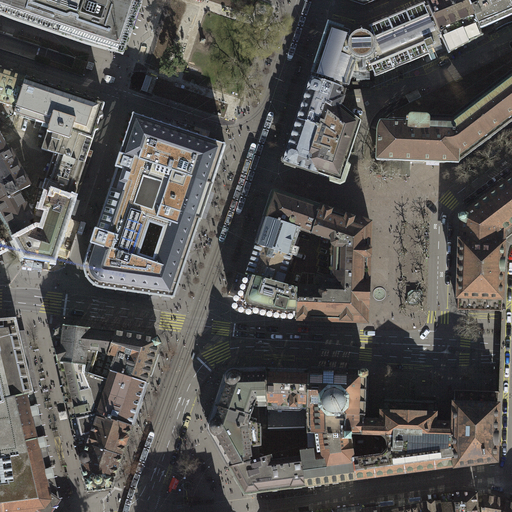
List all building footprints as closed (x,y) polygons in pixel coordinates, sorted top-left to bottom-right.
[(135,23),(143,0),(0,0),(0,15),(14,21),(87,45),(123,55),(135,23)] [(475,14),(469,0),(435,0),(428,3),(429,7),(442,37),(449,54),(453,52),(484,36),(481,29),(475,15),(475,14)] [(511,21),(511,4),(510,0),(469,0),(475,14),(475,15),(481,29),(493,23),(496,29),(507,24),(511,21)] [(442,37),(429,7),(425,8),(424,5),(370,28),(374,37),(373,38),(370,35),(366,33),(362,32),(358,33),(355,35),(352,37),(350,39),(348,38),(350,32),(329,25),(320,51),(312,74),(316,76),(314,79),(342,88),(343,85),(348,87),(349,82),(351,76),(353,71),(356,73),(360,74),(364,74),(367,73),(368,73),(373,71),(375,77),(406,64),(429,54),(427,49),(434,47),(435,50),(437,49),(442,47),(438,38),(442,37)] [(377,134),(377,160),(420,162),(459,163),(473,153),(505,129),(511,123),(511,49),(510,51),(502,55),(420,98),(416,100),(408,104),(397,110),(393,112),(389,115),(386,117),(384,120),(382,123),(380,123),(379,126),(378,130),(377,134)] [(94,75),(100,77),(104,60),(98,58),(94,75)] [(26,79),(0,70),(0,102),(16,108),(26,79)] [(42,150),(54,154),(85,164),(90,151),(105,104),(26,78),(26,79),(16,108),(14,114),(41,123),(38,132),(47,135),(43,146),(42,150)] [(342,88),(314,79),(311,78),(308,86),(297,120),(327,130),(331,117),(336,119),(340,105),(341,106),(344,97),(346,90),(342,88)] [(420,98),(416,90),(413,92),(404,96),(404,98),(408,104),(416,100),(420,98)] [(327,130),(297,120),(295,126),(288,147),(283,163),(330,178),(330,182),(341,186),(345,183),(351,166),(348,163),(349,159),(351,153),(361,122),(351,114),(345,109),(341,106),(340,105),(336,119),(331,117),(327,130)] [(153,166),(212,185),(219,166),(226,145),(133,114),(126,135),(120,154),(153,166)] [(0,156),(11,151),(11,150),(10,150),(5,141),(3,143),(0,136),(0,156)] [(0,201),(30,185),(26,178),(28,176),(26,172),(23,173),(11,151),(0,156),(0,201)] [(85,164),(54,154),(53,157),(42,189),(73,200),(74,200),(75,194),(84,167),(85,164)] [(175,298),(201,220),(141,200),(153,166),(120,154),(114,171),(96,228),(95,228),(93,236),(85,261),(84,265),(84,272),(86,278),(90,283),(95,287),(101,289),(173,299),(173,298),(174,298),(175,298)] [(212,185),(153,166),(141,200),(201,220),(212,185)] [(458,310),(468,310),(502,312),(504,306),(505,248),(505,240),(511,234),(511,177),(461,217),(459,263),(458,310)] [(0,201),(0,209),(16,238),(37,227),(33,219),(33,218),(32,215),(40,189),(30,185),(0,201)] [(65,225),(73,200),(42,189),(40,189),(32,215),(33,218),(33,219),(37,227),(16,238),(16,239),(25,255),(36,257),(53,260),(65,225)] [(311,233),(320,206),(273,190),(264,217),(300,230),(311,233)] [(297,288),(296,319),(331,320),(367,321),(371,223),(345,215),(326,208),(320,206),(311,233),(316,235),(332,240),(331,276),(323,277),(322,278),(319,277),(317,282),(320,283),(320,287),(297,287),(297,288)] [(300,230),(264,217),(255,244),(291,256),(300,230)] [(291,256),(255,244),(246,274),(282,284),(291,256)] [(253,314),(253,313),(260,315),(269,317),(279,318),(291,319),(292,319),(293,318),(293,317),(294,317),(295,317),(295,319),(296,319),(297,288),(282,284),(246,274),(246,275),(247,276),(247,278),(246,278),(245,278),(244,279),(239,296),(238,296),(237,296),(236,297),(235,297),(233,304),(233,306),(233,308),(235,310),(237,311),(250,315),(251,315),(252,314),(253,314)] [(408,304),(416,304),(421,299),(421,291),(414,291),(409,296),(408,304)] [(0,511),(48,511),(53,506),(59,498),(36,402),(16,317),(0,318),(0,511)] [(69,411),(71,419),(96,413),(132,426),(139,407),(141,408),(142,405),(143,402),(141,401),(146,383),(103,368),(116,331),(88,328),(63,325),(56,330),(55,331),(52,339),(52,341),(64,391),(65,396),(64,396),(63,398),(64,400),(64,402),(65,403),(67,403),(69,411)] [(155,338),(116,331),(103,368),(146,383),(159,345),(161,343),(158,337),(155,338)] [(229,466),(252,460),(250,445),(260,444),(259,405),(267,405),(265,367),(227,369),(212,413),(207,428),(229,466)] [(308,369),(265,367),(267,405),(267,409),(291,410),(291,406),(307,406),(308,369)] [(363,434),(363,419),(365,372),(308,369),(307,406),(308,449),(301,451),(305,485),(355,479),(353,457),(350,434),(363,434)] [(498,396),(498,391),(453,389),(452,409),(452,422),(444,422),(436,421),(436,401),(419,401),(381,400),(381,419),(363,419),(363,434),(381,434),(384,437),(386,441),(387,444),(386,449),(384,451),(382,454),(353,457),(355,479),(426,469),(497,460),(498,439),(498,396)] [(96,413),(71,419),(77,446),(87,444),(122,455),(132,426),(96,413)] [(87,444),(77,446),(78,450),(79,454),(88,491),(111,488),(119,464),(122,463),(124,458),(122,456),(122,455),(87,444)] [(305,485),(301,451),(300,446),(290,448),(292,457),(282,459),(279,452),(252,460),(229,466),(236,480),(244,493),(285,488),(305,485)] [(455,505),(455,511),(477,511),(476,493),(462,491),(453,492),(455,505)] [(219,492),(201,493),(201,500),(220,499),(219,492)] [(440,502),(441,511),(455,511),(455,505),(453,492),(439,494),(440,502)] [(505,511),(508,498),(484,495),(481,511),(505,511)] [(380,511),(379,502),(361,504),(362,511),(380,511)] [(422,504),(423,511),(441,511),(440,502),(422,504)]
